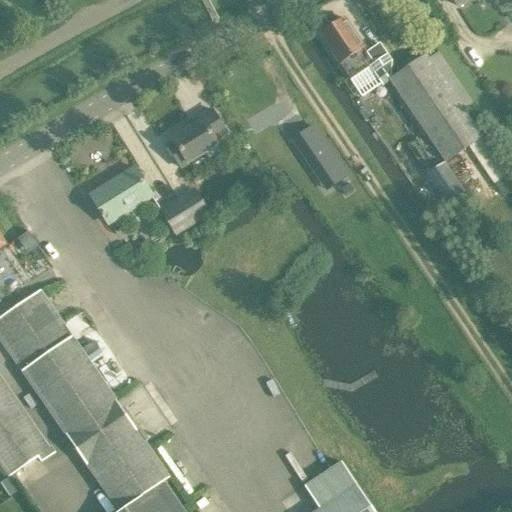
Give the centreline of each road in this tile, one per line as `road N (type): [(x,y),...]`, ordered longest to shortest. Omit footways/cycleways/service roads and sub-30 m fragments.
road 1 (tertiary): [(0,164),(290,0)]
road 2 (unclassified): [(0,73),(123,0)]
